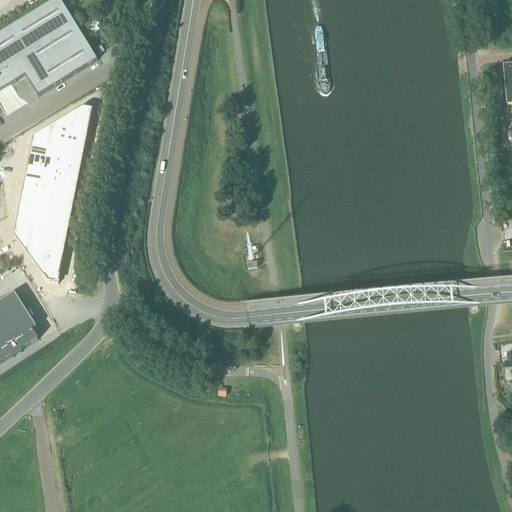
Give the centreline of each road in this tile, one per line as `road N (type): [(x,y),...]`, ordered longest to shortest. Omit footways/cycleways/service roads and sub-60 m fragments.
road 1 (unclassified): [(511,496),(492,398),(495,276),(466,0)]
road 2 (secondary): [(246,317),(215,317),(192,306),(160,265),(156,235),(195,0)]
road 3 (unclassified): [(114,300),(109,236),(160,0)]
road 4 (unclassified): [(292,454),(286,392),(277,380),(193,366),(147,337),(114,300)]
road 5 (secondary): [(246,317),(511,291)]
road 6 (unclassified): [(0,428),(90,342),(114,300)]
